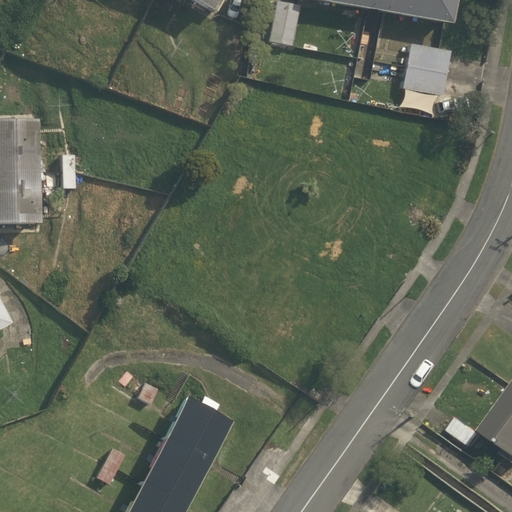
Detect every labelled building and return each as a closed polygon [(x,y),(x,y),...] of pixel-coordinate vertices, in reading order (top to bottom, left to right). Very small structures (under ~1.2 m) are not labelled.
[(210,0),(182,0),(204,12),(210,0)] [(300,0),(300,3),(444,26),(448,0),(300,0)] [(266,43),(288,47),(296,9),(273,4),(266,43)] [(399,91),(438,97),(446,51),(407,45),(399,91)] [(395,76),(398,55),(383,53),(380,74),(395,76)] [(0,227),(33,226),(31,122),(0,123),(0,227)] [(73,189),(71,158),(57,158),(59,190),(73,189)] [(145,406),(154,390),(143,383),(134,400),(145,406)] [(511,394),(486,432),(509,448),(504,455),(511,460),(511,394)] [(181,511),(228,423),(180,398),(120,511),(181,511)] [(105,487),(120,458),(108,452),(93,481),(105,487)]
